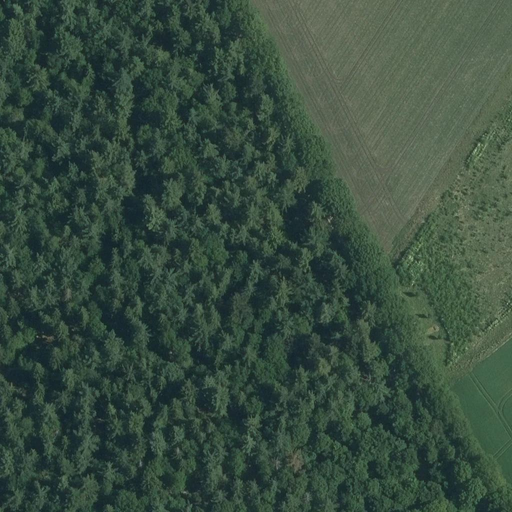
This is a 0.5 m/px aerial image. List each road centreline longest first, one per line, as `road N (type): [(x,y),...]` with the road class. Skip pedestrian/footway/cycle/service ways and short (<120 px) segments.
road 1 (track): [(219,0),(388,339),(494,511)]
road 2 (track): [(188,511),(413,384)]
